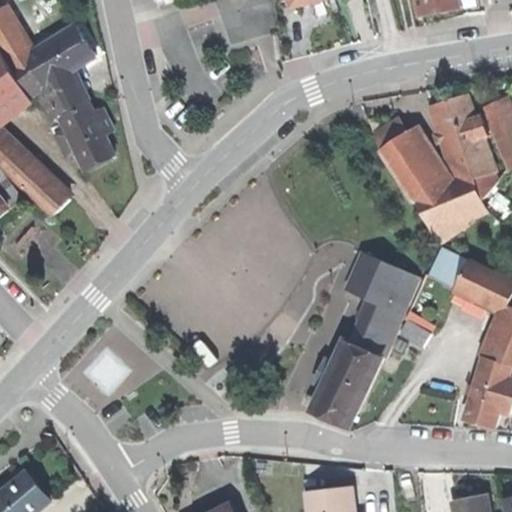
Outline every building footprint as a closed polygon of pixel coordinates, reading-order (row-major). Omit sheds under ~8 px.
[(418,0),(422,15),(440,11),(461,7),(459,0),(418,0)] [(0,12),(0,47),(8,61),(21,53),(26,60),(36,53),(8,8),(5,9),(0,12)] [(77,28),(42,49),(61,80),(73,72),(95,57),(87,43),(77,28)] [(42,49),(36,53),(26,60),(12,68),(31,98),(34,96),(61,80),(42,49)] [(21,53),(8,61),(12,68),(26,60),(21,53)] [(0,55),(0,120),(31,98),(12,68),(8,61),(6,62),(2,54),(0,55)] [(89,103),(73,72),(61,80),(34,96),(53,124),(60,114),(89,103)] [(450,101),(432,107),(451,165),(488,153),(486,146),(483,138),(477,119),(469,95),(450,101)] [(483,108),(509,167),(511,166),(511,112),(506,98),(483,108)] [(90,106),(61,120),(66,131),(77,154),(86,172),(102,165),(115,159),(105,138),(94,114),(90,106)] [(103,110),(94,114),(105,138),(114,133),(103,110)] [(484,116),(477,119),(483,138),(490,135),(484,116)] [(376,135),(382,151),(405,137),(397,123),(376,135)] [(68,158),(77,154),(66,131),(57,135),(68,158)] [(415,201),(418,200),(439,191),(414,131),(405,137),(382,151),(385,158),(415,201)] [(0,162),(15,147),(0,132),(0,162)] [(495,142),(486,146),(488,153),(494,171),(504,168),(495,142)] [(35,165),(15,147),(0,162),(0,167),(15,182),(35,165)] [(451,165),(457,184),(474,177),(484,201),(498,183),(494,171),(488,153),(451,165)] [(59,188),(35,165),(15,182),(41,206),(58,189),(59,188)] [(0,220),(23,203),(0,173),(0,220)] [(439,191),(418,200),(434,230),(464,217),(486,208),(484,201),(474,177),(457,184),(439,191)] [(70,200),(58,189),(41,206),(54,218),(70,200)] [(488,210),(486,208),(464,217),(468,224),(488,210)] [(468,224),(464,217),(434,230),(441,243),(468,224)] [(34,259),(44,250),(39,245),(53,234),(45,224),(21,243),(34,259)] [(430,276),(456,290),(469,263),(443,250),(430,276)] [(354,281),(355,281),(407,306),(409,307),(422,279),(366,253),(354,281)] [(469,263),(456,290),(506,314),(506,313),(510,306),(511,301),(511,280),(471,260),(469,263)] [(407,306),(355,281),(351,291),(369,299),(360,320),(361,321),(394,336),(407,306)] [(511,306),(510,306),(506,313),(486,357),(511,365),(511,306)] [(401,335),(425,348),(433,334),(409,320),(401,335)] [(361,321),(351,342),(383,358),(394,336),(361,321)] [(332,421),(350,430),(383,358),(351,342),(347,340),(337,361),(328,380),(313,413),(332,421)] [(511,377),(511,365),(486,357),(483,369),(511,377)] [(319,376),(328,380),(337,361),(331,358),(326,359),(319,376)] [(511,377),(483,369),(468,419),(481,422),(496,427),(501,411),(511,413),(511,377)] [(0,498),(0,511),(38,511),(52,502),(41,488),(30,474),(7,493),(0,498)] [(329,493),(307,495),(309,511),(354,511),(352,490),(329,493)] [(471,499),(456,502),(457,511),(490,511),(487,496),(471,499)]
